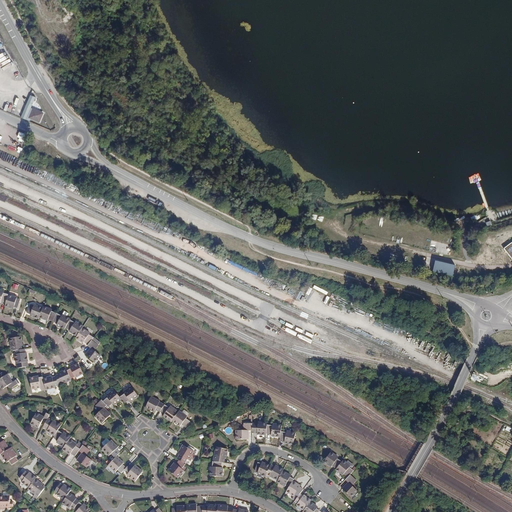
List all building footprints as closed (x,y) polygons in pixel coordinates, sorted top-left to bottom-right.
[(38,111),(41,104),(40,102),(33,106),(28,120),(35,124),(36,122),(45,125),(48,117),(47,115),(38,111)] [(511,248),(503,258),(511,266),(511,248)] [(452,279),(455,267),(433,261),(430,273),(452,279)] [(315,285),(313,288),(326,295),(328,292),(315,285)] [(0,302),(1,303),(1,301),(6,303),(8,295),(9,294),(3,293),(0,291),(0,302)] [(17,309),(20,300),(16,299),(12,298),(13,296),(8,295),(6,303),(5,306),(14,309),(14,308),(17,309)] [(327,302),(331,303),(333,298),(327,296),(324,302),(317,300),(315,305),(325,309),(327,302)] [(30,316),(38,319),(39,317),(43,308),(39,306),(38,308),(34,306),(31,305),(27,313),(31,315),(30,316)] [(48,319),(53,321),(57,313),(52,311),(47,310),(48,308),(44,306),(43,308),(39,317),(48,321),(48,319)] [(57,325),(64,330),(65,327),(70,320),(66,317),(65,319),(62,316),(57,313),(53,321),(57,324),(57,325)] [(70,330),(69,332),(77,337),(82,328),(78,325),(79,324),(76,322),(75,323),(70,320),(65,327),(70,330)] [(83,343),(84,342),(88,344),(92,340),(94,338),(89,334),(85,332),(86,330),(82,328),(77,337),(76,338),(83,343)] [(13,347),(13,351),(16,351),(22,349),(21,346),(20,341),(22,341),(21,337),(10,339),(11,347),(13,347)] [(88,346),(91,348),(92,349),(89,353),(88,352),(85,355),(95,362),(100,355),(94,351),(98,345),(92,340),(88,344),(88,346)] [(25,352),(24,349),(22,349),(16,351),(16,354),(14,354),(16,364),(17,364),(18,368),(29,367),(28,362),(27,357),(26,357),(25,352)] [(83,373),(78,363),(74,365),(70,368),(70,369),(67,371),(71,379),(75,377),(75,378),(83,373)] [(63,384),(71,380),(71,379),(67,371),(66,369),(62,371),(63,373),(59,375),(56,376),(56,377),(58,384),(62,382),(63,384)] [(12,382),(7,374),(4,377),(0,379),(0,381),(4,388),(10,384),(12,388),(18,384),(16,380),(12,382)] [(44,385),(43,379),(43,377),(39,378),(34,379),(34,377),(30,377),(32,389),(41,388),(40,386),(44,385)] [(43,379),(44,385),(45,390),(49,389),(55,388),(55,386),(59,385),(58,384),(56,377),(52,378),(52,377),(46,378),(43,379)] [(128,400),(128,401),(137,395),(131,386),(122,392),(123,394),(119,397),(121,399),(124,403),(128,400)] [(112,404),(119,397),(112,390),(105,397),(106,398),(103,401),(107,405),(108,407),(111,404),(112,404)] [(130,403),(139,397),(137,395),(128,401),(130,403)] [(112,404),(114,406),(121,399),(119,397),(112,404)] [(160,401),(151,397),(146,406),(155,410),(160,412),(160,411),(164,405),(159,403),(160,401)] [(103,408),(107,405),(103,401),(102,400),(96,405),(100,410),(96,414),(103,422),(110,415),(103,408)] [(169,407),(164,404),(164,405),(160,411),(164,414),(172,420),(173,419),(178,412),(170,406),(169,407)] [(187,417),(179,411),(178,412),(173,419),(181,425),(181,424),(186,427),(190,421),(186,418),(187,417)] [(38,428),(42,421),(46,423),(49,420),(51,416),(47,413),(44,417),(43,419),(39,417),(40,415),(36,413),(30,424),(38,428)] [(101,423),(103,422),(96,414),(94,416),(101,423)] [(47,430),(46,431),(54,437),(59,431),(61,427),(58,425),(57,426),(53,423),(49,420),(46,423),(44,427),(47,430)] [(246,430),(248,430),(252,430),(252,424),(252,423),(244,422),(244,430),(236,429),(235,438),(247,439),(247,434),(246,434),(246,430)] [(257,434),(266,435),(266,433),(267,425),(267,423),(263,422),(263,424),(258,424),(252,424),(252,430),(252,432),(257,433),(257,434)] [(271,434),(270,436),(279,437),(281,431),(282,425),(277,424),(277,426),(273,426),(267,425),(266,433),(271,434)] [(56,442),(64,447),(69,440),(71,438),(67,435),(66,436),(62,433),(59,431),(54,437),(53,437),(57,440),(56,442)] [(292,445),(295,433),(291,432),(291,434),(286,432),(281,431),(279,437),(279,439),(284,441),(284,443),(292,445)] [(0,452),(1,454),(3,453),(10,449),(4,440),(2,442),(0,438),(0,452)] [(83,445),(79,449),(76,446),(72,444),(73,442),(69,440),(64,447),(62,449),(69,455),(70,453),(74,456),(79,450),(82,453),(83,454),(81,457),(80,456),(77,460),(86,467),(92,460),(85,455),(89,449),(83,445)] [(103,444),(105,446),(103,448),(110,454),(114,459),(116,457),(120,453),(116,449),(117,448),(111,440),(109,442),(107,440),(105,440),(103,442),(103,444)] [(184,464),(187,459),(192,451),(183,445),(178,453),(180,455),(177,459),(179,460),(184,464)] [(17,455),(12,447),(10,449),(3,453),(8,461),(9,461),(12,465),(18,461),(15,457),(17,455)] [(228,449),(216,447),(215,451),(217,452),(216,456),(215,461),(222,462),(224,463),(224,458),(226,458),(228,449)] [(109,456),(110,454),(103,448),(102,449),(109,456)] [(337,458),(333,456),(334,454),(330,451),(323,461),(331,467),(332,466),(336,469),(341,462),(337,458)] [(123,464),(123,463),(116,457),(114,459),(109,464),(117,470),(121,473),(124,469),(126,467),(123,464)] [(185,464),(184,464),(179,460),(176,464),(174,463),(169,471),(177,477),(183,469),(182,468),(185,464)] [(343,460),(341,462),(336,469),(335,470),(342,475),(343,473),(348,477),(350,474),(353,471),(349,467),(345,465),(346,463),(343,460)] [(223,467),(221,467),(222,462),(215,461),(213,461),(213,466),(212,470),(211,470),(210,475),(222,477),(223,467)] [(257,473),(265,477),(267,473),(270,466),(266,464),(266,466),(261,464),(258,462),(254,470),(258,471),(257,473)] [(133,467),(129,464),(126,467),(124,469),(128,473),(136,480),(143,472),(135,465),(133,467)] [(268,476),(270,476),(278,481),(283,471),(283,470),(279,467),(279,469),(275,467),(271,465),(270,466),(267,473),(269,474),(268,476)] [(285,486),(286,485),(289,486),(292,481),(294,479),(290,477),(286,475),(287,473),(283,471),(278,481),(277,482),(285,486)] [(23,481),(22,482),(29,487),(36,479),(36,478),(33,475),(32,477),(28,474),(26,472),(20,478),(23,481)] [(127,475),(134,481),(136,480),(128,473),(127,475)] [(356,480),(350,474),(348,477),(345,480),(348,482),(350,484),(347,487),(345,485),(342,489),(350,497),(357,490),(351,485),(356,480)] [(43,485),(36,479),(29,487),(28,488),(35,494),(36,493),(39,495),(44,488),(42,486),(43,485)] [(293,496),(294,495),(298,497),(299,495),(303,490),(299,487),(295,485),(296,484),(292,481),(289,486),(286,491),(293,496)] [(57,493),(56,494),(63,499),(69,492),(71,490),(67,487),(66,488),(63,486),(60,484),(54,491),(57,493)] [(73,495),(69,492),(63,499),(61,502),(69,508),(71,506),(73,509),(79,502),(76,499),(72,497),(73,495)] [(10,502),(10,496),(0,495),(0,508),(4,509),(4,506),(7,506),(10,506),(10,505),(14,505),(14,502),(10,502)] [(297,504),(296,506),(303,511),(309,502),(310,501),(307,498),(306,500),(302,497),(299,495),(298,497),(294,502),(297,504)] [(88,511),(89,511),(90,510),(87,506),(86,508),(82,505),(79,502),(73,509),(76,511),(75,511),(88,511)] [(318,511),(319,511),(316,509),(312,506),(313,505),(309,502),(303,511),(302,511),(318,511)]
